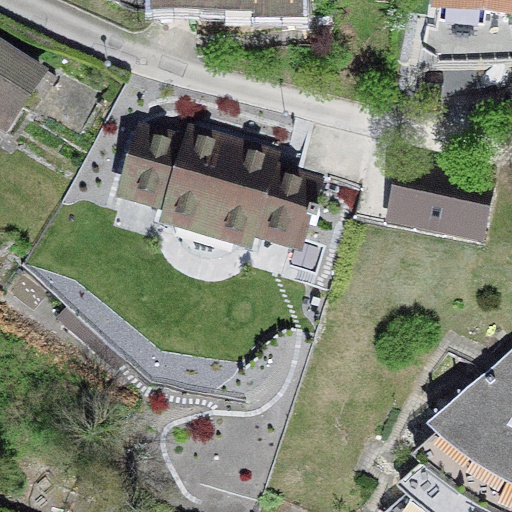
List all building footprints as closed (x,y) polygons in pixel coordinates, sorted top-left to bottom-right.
[(297,17),(296,0),(156,0),(156,12),(254,10),(255,18),(297,17)] [(511,0),(440,0),(440,9),(511,16),(511,0)] [(0,127),(6,132),(41,78),(0,51),(0,127)] [(511,127),(511,96),(510,96),(503,126),(511,127)] [(137,141),(124,188),(171,202),(168,213),(252,238),(255,226),(302,240),(316,193),(269,180),(273,168),(187,143),(184,154),(137,141)] [(492,184),(401,165),(390,221),(481,241),(492,184)] [(415,457),(423,465),(511,508),(511,353),(431,427),(438,435),(415,457)] [(511,511),(511,508),(423,465),(400,486),(408,493),(445,511),(511,511)] [(445,511),(408,493),(388,511),(445,511)]
